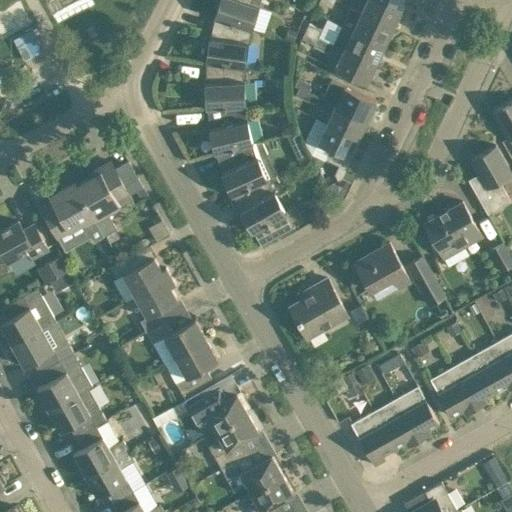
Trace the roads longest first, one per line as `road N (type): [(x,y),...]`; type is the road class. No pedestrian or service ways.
road 1 (residential): [(363,211),(430,172),(508,0)]
road 2 (residential): [(363,508),(236,285)]
road 3 (residential): [(363,211),(445,25),(470,0)]
road 4 (residential): [(236,285),(131,86)]
road 5 (residential): [(363,508),(511,420)]
road 6 (residential): [(0,158),(131,86)]
road 7 (residential): [(236,285),(363,211)]
road 8 (residential): [(62,511),(0,397)]
